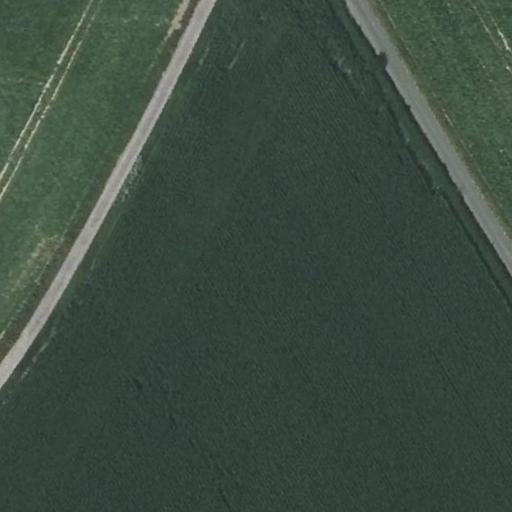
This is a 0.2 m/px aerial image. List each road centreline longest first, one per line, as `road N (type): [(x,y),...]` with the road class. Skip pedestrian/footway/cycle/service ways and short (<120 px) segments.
road 1 (track): [(204,0),(54,283),(0,367)]
road 2 (unclassified): [(511,260),(355,0)]
